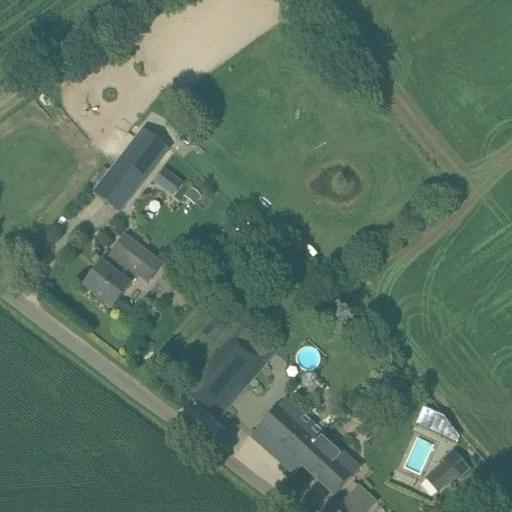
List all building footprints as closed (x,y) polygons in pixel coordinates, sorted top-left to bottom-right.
[(120,213),(169,150),(143,130),(94,193),(120,213)] [(163,169),(152,183),(171,197),(182,183),(163,169)] [(103,265),(102,265),(85,287),(113,309),(139,275),(148,282),(161,266),(125,237),(103,265)] [(225,310),(203,333),(213,343),(235,320),(225,310)] [(218,422),(268,366),(232,334),(182,391),(218,422)] [(307,454),(323,436),(324,435),(285,400),(252,438),(286,469),(303,450),(307,454)] [(424,410),(418,425),(457,443),(459,438),(453,435),(455,432),(448,428),(449,425),(442,422),(444,419),(424,410)] [(359,468),(323,436),(307,454),(303,450),(286,469),(293,475),(302,466),(334,495),(359,468)] [(456,473),(465,466),(453,451),(444,458),(456,473)] [(346,511),(369,511),(377,503),(358,485),(339,505),(346,511)]
